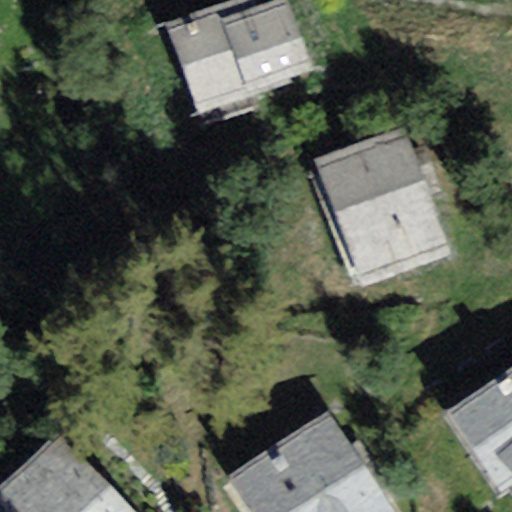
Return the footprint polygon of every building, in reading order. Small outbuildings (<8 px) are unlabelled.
[(242,2),(156,29),(190,124),(308,81),(280,4),(246,16),(242,2)] [(394,135),(303,165),(344,291),(436,262),(394,135)] [(511,371),(434,415),(487,500),(501,490),(511,503),(511,371)] [(314,417),(214,478),(237,511),(395,511),(350,445),(339,453),(314,417)] [(118,511),(52,438),(0,485),(0,511),(118,511)]
